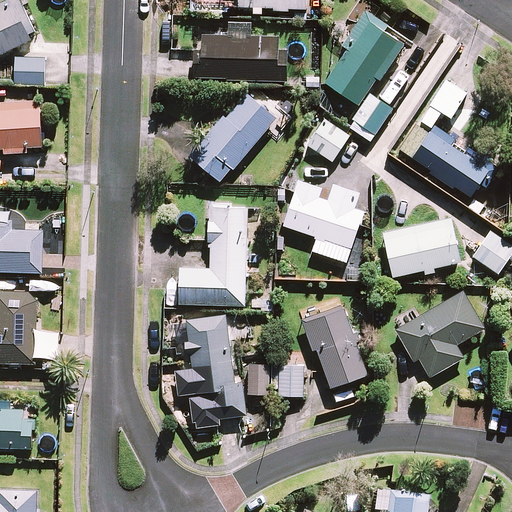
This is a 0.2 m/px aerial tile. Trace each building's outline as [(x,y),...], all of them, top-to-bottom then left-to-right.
[(19,0),(15,0),(0,7),(0,60),(33,45),(30,38),(36,35),(19,0)] [(225,0),(225,9),(255,10),(255,16),(264,16),(264,10),(275,11),(275,14),(292,15),(292,11),(307,12),(307,0),(225,0)] [(382,84),(406,47),(385,34),(389,28),(366,14),(344,49),(349,52),(327,87),(360,109),(378,81),(382,84)] [(196,55),(195,79),(289,82),(290,54),(281,54),(282,41),(254,40),(254,27),(230,27),(230,40),(203,39),(202,53),(202,55),(196,55)] [(44,58),(15,58),(15,84),(44,84),(44,58)] [(396,110),(372,94),(354,122),(378,138),(396,110)] [(279,124),(249,99),(228,122),(225,120),(190,160),(222,186),(234,172),(236,174),(279,124)] [(41,104),(0,105),(0,153),(5,153),(5,158),(29,157),(28,152),(44,151),(41,104)] [(310,147),(334,163),(352,136),(328,120),(310,147)] [(456,188),(472,199),(481,186),(488,191),(501,171),(479,156),(475,163),(452,147),(456,141),(436,127),(414,160),(432,172),(430,175),(454,191),(456,188)] [(299,183),(284,227),(354,249),(366,213),(357,210),(362,195),(335,187),(330,203),(321,200),(324,191),(299,183)] [(181,307),(246,309),(249,209),(213,208),(212,243),(211,273),(182,272),(181,307)] [(452,219),(383,233),(393,279),(462,265),(452,219)] [(0,274),(45,276),(47,234),(15,233),(15,223),(0,222),(0,274)] [(511,245),(493,232),(474,258),(500,276),(511,258),(511,245)] [(59,283),(36,282),(36,293),(58,294),(59,283)] [(487,332),(465,293),(398,332),(418,365),(423,363),(434,381),(469,361),(461,347),(487,332)] [(0,366),(39,367),(41,303),(32,296),(0,294),(0,366)] [(334,391),(369,378),(357,346),(363,344),(360,334),(353,336),(343,308),(304,323),(316,354),(319,353),(334,391)] [(236,387),(227,320),(190,324),(193,345),(188,345),(189,357),(194,356),(200,396),(209,395),(213,424),(217,424),(250,419),(246,386),(236,387)] [(306,399),(306,368),(282,367),(282,399),(306,399)] [(0,450),(33,452),(34,422),(26,422),(27,414),(0,412),(0,450)] [(0,511),(37,511),(37,497),(0,495),(0,511)] [(426,511),(428,501),(379,495),(376,511),(426,511)]
